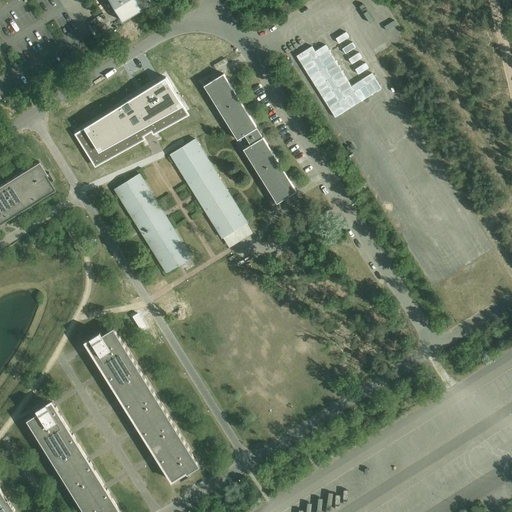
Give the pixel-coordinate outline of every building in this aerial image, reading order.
[(152,4),(149,0),(109,0),(123,22),(152,4)] [(224,73),(212,80),(204,85),(238,140),(246,135),(251,144),(244,149),(277,203),(297,191),(224,73)] [(151,132),(186,110),(167,77),(78,132),(97,166),(143,137),(140,133),(148,127),(151,132)] [(195,139),(181,148),(171,154),(222,237),(223,237),(229,247),(253,232),(247,222),(195,139)] [(38,161),(0,184),(0,221),(2,220),(2,221),(7,218),(5,215),(10,213),(11,215),(30,203),(34,201),(32,198),(37,196),(38,198),(53,189),(44,175),(46,173),(38,161)] [(140,174),(125,182),(115,189),(167,272),(191,257),(140,174)] [(138,313),(133,316),(141,330),(146,327),(141,318),(138,313)] [(86,342),(89,347),(89,348),(91,352),(94,350),(97,355),(95,356),(106,375),(108,379),(111,378),(114,382),(112,383),(123,402),(123,403),(126,407),(128,405),(131,410),(129,411),(141,430),(140,430),(143,434),(145,433),(148,437),(146,439),(158,457),(157,458),(160,462),(163,460),(165,465),(163,466),(172,480),(186,472),(187,474),(200,466),(114,328),(102,335),(100,332),(90,338),(91,339),(86,342)] [(55,406),(52,401),(47,404),(47,403),(36,409),(38,413),(27,420),(84,511),(121,511),(112,498),(110,499),(107,495),(110,493),(107,489),(95,470),(93,472),(90,467),(93,465),(90,461),(90,462),(78,443),(76,444),(73,440),(76,438),(73,434),(61,415),(59,417),(56,412),(58,410),(56,406),(55,406)] [(0,511),(16,511),(8,499),(5,501),(2,497),(5,495),(0,488),(0,511)]
